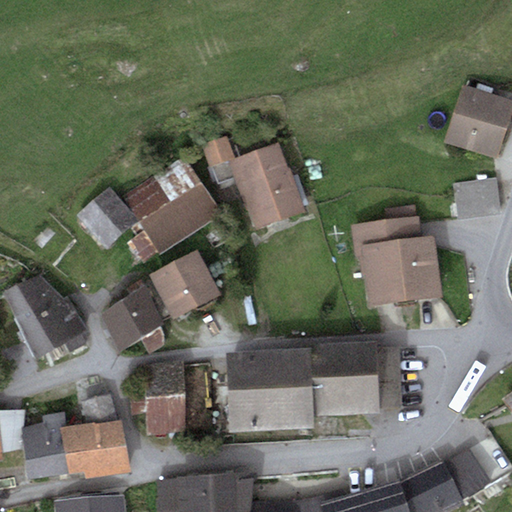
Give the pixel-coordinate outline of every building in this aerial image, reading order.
[(511,120),(511,104),(462,89),(444,146),(499,163),(511,120)] [(228,140),(206,150),(215,171),(237,162),(228,140)] [(286,150),(236,169),(262,236),(312,218),(286,150)] [(189,165),(128,205),(166,263),(227,223),(189,165)] [(494,180),(453,185),(457,220),(499,215),(494,180)] [(115,196),(82,224),(110,257),(143,230),(115,196)] [(418,220),(352,227),(355,261),(362,261),(367,309),(440,301),(434,241),(421,243),(418,220)] [(204,261),(158,284),(179,326),(225,303),(204,261)] [(41,277),(1,297),(37,364),(87,335),(65,301),(41,277)] [(151,294),(110,319),(131,355),(173,330),(151,294)] [(399,351),(225,357),(228,439),(313,436),(312,418),(401,415),(399,351)] [(189,376),(151,380),(156,439),(194,436),(189,376)] [(75,433),(42,440),(49,487),(140,473),(133,426),(121,399),(94,405),(90,388),(63,397),(75,433)] [(21,414),(1,415),(3,440),(22,439),(21,414)] [(445,461),(400,484),(408,511),(452,511),(464,506),(489,485),(468,450),(446,464),(445,461)] [(252,477),(155,481),(156,511),(253,511),(253,502),(252,477)] [(408,511),(400,484),(318,509),(315,499),(268,501),(253,502),(253,511),(408,511)] [(124,511),(123,498),(53,503),(53,511),(124,511)]
